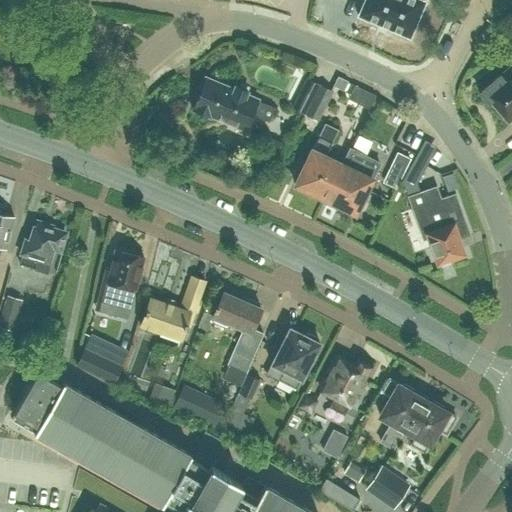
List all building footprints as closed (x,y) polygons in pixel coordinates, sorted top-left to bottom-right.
[(419,0),(364,0),(358,15),(409,37),(424,2),(419,0)] [(511,68),(511,67),(499,77),(498,75),(478,92),(486,102),(489,99),(507,119),(511,114),(511,68)] [(348,81),(338,76),(334,86),(344,91),(348,81)] [(304,114),(320,84),(306,78),(292,108),(304,114)] [(231,90),(204,79),(191,109),(208,116),(209,114),(244,128),(250,114),(267,121),(272,107),(244,95),(246,91),(233,85),(231,90)] [(332,90),(320,84),(304,114),(318,120),(332,90)] [(320,197),(323,199),(340,164),(324,156),(336,129),(323,123),(310,149),(293,184),(310,192),(311,195),(317,198),(320,197)] [(348,147),(340,164),(334,177),(323,199),(327,200),(328,203),(334,206),(336,205),(353,213),(370,178),(378,161),(348,147)] [(398,151),(383,181),(396,188),(411,158),(398,151)] [(426,163),(414,156),(401,180),(406,196),(421,240),(425,238),(435,264),(437,264),(438,267),(450,262),(449,259),(463,254),(458,238),(468,235),(454,193),(439,198),(435,186),(418,191),(415,183),(426,163)] [(0,213),(0,250),(3,252),(12,215),(11,214),(11,215),(4,213),(3,215),(0,214),(0,213)] [(21,253),(18,263),(33,268),(33,269),(44,272),(51,248),(58,250),(63,233),(51,229),(51,227),(34,221),(29,239),(26,238),(25,237),(20,253),(21,253)] [(143,256),(115,249),(109,270),(106,269),(103,281),(102,281),(98,297),(110,300),(112,294),(130,298),(128,308),(129,308),(134,289),(134,290),(143,256)] [(204,281),(189,276),(178,307),(148,297),(138,325),(143,327),(143,330),(152,333),(154,331),(178,339),(184,324),(188,325),(204,281)] [(225,365),(244,373),(262,333),(261,333),(259,336),(249,331),(259,308),(222,292),(216,306),(214,305),(212,310),(214,310),(211,316),(241,329),(225,365)] [(20,299),(4,294),(0,309),(0,326),(10,330),(20,299)] [(301,334),(288,327),(282,338),(277,336),(272,346),(276,349),(274,353),(275,353),(269,364),(270,364),(265,373),(283,382),(282,383),(295,390),(301,379),(300,379),(318,342),(315,341),(316,340),(315,337),(308,333),(305,333),(304,335),(301,334)] [(84,348),(77,364),(113,382),(126,353),(114,348),(109,360),(84,348)] [(354,364),(337,355),(319,389),(333,396),(328,406),(342,414),(347,404),(354,407),(363,390),(358,387),(369,365),(357,359),(354,364)] [(163,501),(174,507),(182,511),(309,511),(262,485),(246,476),(240,486),(247,490),(246,493),(237,488),(239,483),(209,466),(207,470),(187,459),(189,455),(61,382),(59,386),(36,373),(23,395),(13,413),(14,413),(10,419),(33,432),(32,433),(160,506),(163,501)] [(236,392),(251,398),(249,397),(257,380),(259,380),(259,379),(244,373),(246,374),(238,392),(236,391),(236,392)] [(390,452),(397,440),(403,429),(421,398),(423,395),(422,395),(421,398),(412,393),(414,390),(402,383),(398,385),(387,379),(381,391),(389,396),(378,415),(395,425),(383,447),(390,452)] [(172,389),(152,382),(146,400),(166,407),(172,389)] [(421,398),(403,429),(415,436),(410,445),(423,452),(436,429),(444,434),(454,417),(444,411),(443,406),(432,400),(430,403),(421,398)] [(408,483),(381,465),(364,490),(391,508),(408,483)] [(323,477),(315,489),(349,511),(357,498),(323,477)]
